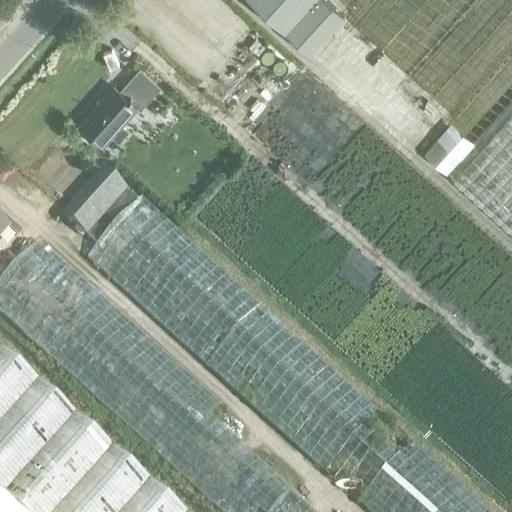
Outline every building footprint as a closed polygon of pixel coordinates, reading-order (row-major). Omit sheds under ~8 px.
[(511,0),(251,0),(310,53),(321,41),(332,52),(328,56),(324,61),(453,179),(511,231),(511,0)] [(141,110),(162,87),(140,67),(119,90),(116,88),(80,128),(101,147),(111,136),(118,142),(129,130),(122,123),(137,107),(141,110)] [(63,216),(86,237),(98,248),(139,204),(103,172),(63,216)] [(143,199),(139,204),(98,248),(87,258),(325,473),(359,503),(368,511),(489,511),(413,443),(399,458),(367,428),(381,413),(143,199)] [(0,237),(9,228),(0,220),(0,237)] [(309,511),(291,495),(209,421),(223,406),(99,294),(40,241),(0,284),(0,313),(45,354),(219,511),(309,511)] [(0,511),(183,511),(0,347),(0,511)]
